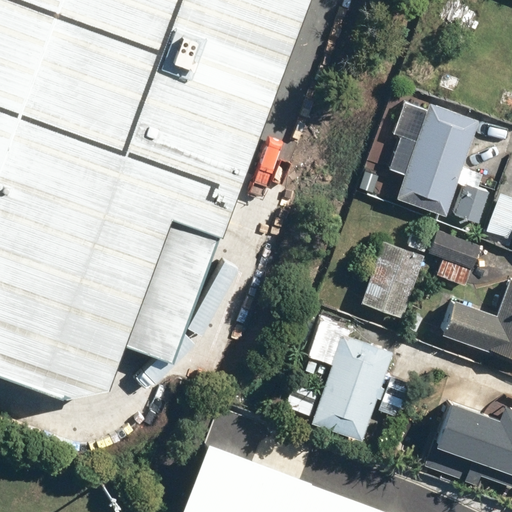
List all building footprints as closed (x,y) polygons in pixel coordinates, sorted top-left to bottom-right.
[(119,337),(164,358),(299,0),(0,0),(0,370),(53,390),(99,385),(119,337)] [(457,96),(465,76),(444,68),(436,88),(457,96)] [(511,90),(505,88),(497,110),(511,115),(511,90)] [(477,118),(427,100),(393,194),(443,212),(477,118)] [(500,173),(478,164),(464,195),(486,205),(500,173)] [(511,220),(511,194),(498,190),(483,226),(506,235),(511,220)] [(435,234),(410,225),(404,242),(429,251),(435,234)] [(477,240),(443,229),(434,257),(468,268),(477,240)] [(424,252),(383,236),(357,299),(398,315),(424,252)] [(511,276),(508,275),(495,311),(450,296),(439,329),(511,354),(511,276)] [(390,348),(336,329),(304,417),(358,436),(390,348)] [(499,410),(453,394),(437,438),(511,465),(511,400),(503,397),(499,410)] [(401,511),(213,435),(189,504),(211,511),(401,511)]
